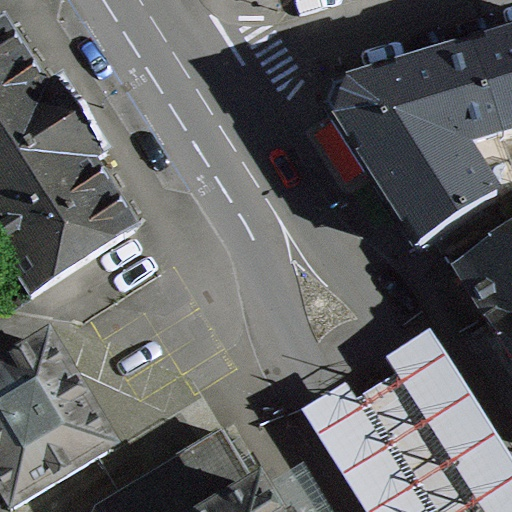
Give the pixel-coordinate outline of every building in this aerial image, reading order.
[(0,247),(31,297),(134,231),(91,163),(106,154),(62,85),(47,95),(4,28),(0,30),(0,247)] [(511,41),(470,54),(501,139),(511,135),(511,41)] [(319,98),(329,114),(368,175),(418,253),(497,202),(511,191),(511,167),(501,139),(470,54),(319,98)] [(511,397),(511,239),(457,274),(488,321),(471,333),(504,384),(511,397)] [(511,511),(511,460),(431,332),(363,374),(301,413),(363,511),(511,511)] [(74,389),(48,345),(0,373),(0,490),(11,510),(110,450),(74,389)] [(269,511),(221,433),(95,508),(93,511),(269,511)]
